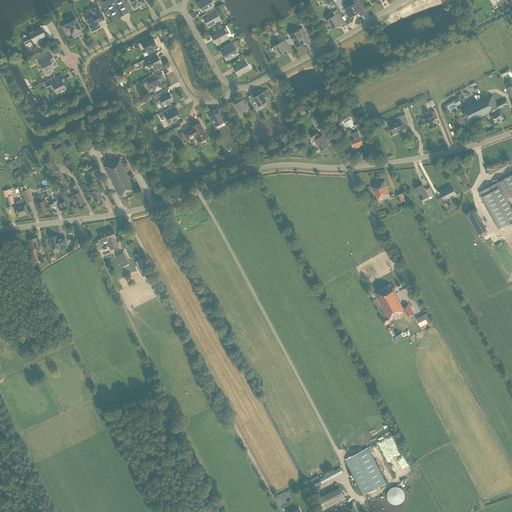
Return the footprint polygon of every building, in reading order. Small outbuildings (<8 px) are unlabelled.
[(121,0),(108,0),(105,2),(113,19),(128,12),(121,0)] [(129,0),(131,4),(132,4),(134,9),(145,3),(143,0),(129,0)] [(210,0),(203,0),(197,4),(202,12),(207,9),(208,10),(212,8),(211,6),(214,5),(210,0)] [(360,15),(366,12),(358,0),(354,0),(349,3),(351,6),(345,9),(350,18),(359,12),(360,15)] [(90,9),(93,15),(85,19),(91,31),(94,29),(95,31),(98,29),(97,28),(100,26),(99,26),(97,23),(104,19),(97,6),(90,9)] [(342,27),(346,25),(340,13),(339,14),(337,10),(333,12),(335,16),(327,20),(331,29),(332,29),(331,27),(340,23),(342,27)] [(204,19),(208,27),(220,20),(216,12),(214,14),(213,12),(209,15),(209,16),(204,19)] [(66,31),(67,34),(71,32),(74,37),(82,33),(80,29),(81,29),(78,23),(77,24),(75,20),(67,24),(67,25),(63,27),(65,31),(66,31)] [(23,36),(23,38),(22,39),(25,46),(29,44),(30,46),(43,40),(42,37),(45,35),(47,38),(48,38),(53,37),(47,25),(40,25),(41,27),(29,33),(30,35),(26,36),(25,35),(24,35),(23,36)] [(217,33),(212,36),(216,45),(228,38),(226,34),(229,32),(227,28),(221,31),(221,30),(216,32),(217,33)] [(307,45),(311,43),(303,28),(290,36),(297,47),(296,46),(305,41),(307,45)] [(157,46),(153,39),(149,41),(149,40),(145,42),(146,43),(142,44),(146,51),(147,51),(148,54),(155,51),(153,47),(156,46),(157,46)] [(286,40),(273,47),(278,56),(278,54),(286,49),(289,54),(292,52),(286,40)] [(238,54),(234,46),(231,47),(231,46),(226,48),(227,50),(222,53),(226,61),(238,54)] [(55,62),(50,53),(37,60),(39,64),(41,64),(46,76),(52,73),(50,69),(54,67),(51,63),(55,62)] [(153,67),(154,70),(156,70),(161,67),(161,66),(160,63),(161,63),(157,56),(154,57),(153,55),(146,58),(148,61),(146,62),(146,63),(149,68),(150,68),(153,67)] [(250,69),(245,61),(243,62),(242,61),(238,63),(239,65),(233,68),(238,76),(250,69)] [(165,80),(161,74),(145,82),(149,90),(152,88),(154,91),(162,87),(159,83),(165,80)] [(57,94),(61,92),(62,94),(64,92),(63,90),(66,89),(64,85),(63,85),(60,80),(63,79),(61,75),(44,83),(46,87),(52,84),(57,94)] [(254,98),(252,95),(248,97),(256,111),(263,107),(262,104),(267,101),(265,97),(270,95),(267,90),(254,98)] [(161,107),(173,101),(169,93),(164,95),(162,92),(156,95),(157,98),(153,100),(156,105),(159,103),(161,107)] [(495,123),(504,118),(499,108),(509,103),(507,99),(497,104),(493,95),(482,101),(481,99),(470,105),(467,106),(463,108),(464,112),(463,113),(468,123),(489,112),(495,123)] [(233,101),(230,104),(238,118),(244,114),(243,111),(249,108),(244,99),(235,104),(233,101)] [(428,109),(435,105),(432,100),(425,104),(428,109)] [(160,118),(164,116),(167,120),(168,119),(170,123),(173,121),(174,123),(178,121),(177,119),(180,117),(178,114),(180,114),(177,109),(176,110),(176,109),(172,112),(169,108),(158,114),(160,118)] [(210,117),(215,127),(228,120),(222,108),(218,110),(219,112),(210,117)] [(437,126),(434,119),(438,118),(435,110),(431,112),(433,116),(426,119),(430,129),(437,126)] [(99,121),(108,116),(106,112),(97,117),(99,121)] [(404,124),(404,125),(409,123),(405,114),(397,118),(398,121),(390,125),(393,133),(397,131),(397,130),(404,128),(403,125),(404,124)] [(203,132),(199,123),(191,128),(192,129),(184,133),(188,140),(196,136),(199,142),(206,138),(205,135),(206,135),(204,132),(203,132)] [(315,140),(321,150),(325,147),(326,148),(329,146),(327,141),(326,142),(322,136),(319,138),(318,136),(319,135),(317,131),(310,135),(312,139),(315,137),(316,139),(315,140)] [(351,141),(351,142),(348,143),(350,148),(353,147),(354,148),(360,145),(360,146),(363,145),(363,144),(358,132),(352,134),(355,140),(351,141)] [(119,159),(109,164),(109,165),(105,167),(120,197),(135,189),(119,159)] [(139,168),(135,161),(130,163),(134,171),(139,168)] [(57,179),(62,177),(58,169),(53,172),(57,179)] [(96,169),(90,172),(94,180),(100,176),(96,169)] [(511,174),(480,192),(499,228),(511,221),(511,209),(504,194),(509,191),(511,196),(511,174)] [(377,201),(389,196),(383,182),(372,187),(377,201)] [(99,193),(104,191),(101,184),(96,187),(97,189),(90,193),(92,197),(94,201),(101,198),(99,193)] [(425,190),(422,185),(415,189),(421,200),(428,197),(429,198),(433,195),(430,188),(425,190)] [(81,204),(84,202),(79,192),(77,189),(78,188),(77,186),(76,186),(74,187),(73,187),(76,194),(72,195),(73,196),(71,197),(70,199),(73,203),(74,203),(76,202),(77,206),(81,204)] [(456,194),(452,187),(440,193),(444,201),(456,194)] [(27,203),(33,201),(27,189),(22,192),(27,203)] [(50,196),(48,189),(42,191),(45,198),(47,197),(50,204),(54,203),(51,195),(50,196)] [(61,210),(67,208),(64,198),(62,192),(54,194),(56,201),(58,200),(60,207),(59,207),(60,210),(61,210)] [(406,201),(403,193),(396,196),(400,204),(404,202),(406,201)] [(39,213),(47,211),(44,201),(42,202),(41,197),(40,197),(40,195),(35,196),(37,203),(36,203),(39,213)] [(16,213),(17,216),(24,212),(18,202),(10,206),(8,203),(4,206),(8,215),(13,212),(14,214),(16,213)] [(106,231),(99,233),(103,242),(107,241),(110,250),(118,247),(115,238),(116,238),(113,229),(106,232),(106,231)] [(56,236),(49,237),(52,249),(59,247),(59,246),(67,244),(65,236),(57,238),(56,236)] [(35,238),(28,239),(30,248),(32,248),(33,249),(31,250),(33,261),(38,260),(35,247),(37,247),(35,238)] [(116,256),(121,267),(128,263),(123,252),(116,256)] [(151,274),(142,258),(135,262),(139,270),(140,270),(143,276),(144,275),(146,277),(151,274)] [(409,318),(415,314),(408,303),(403,307),(390,285),(374,294),(390,321),(401,314),(400,313),(404,310),(409,318)] [(428,323),(424,314),(416,318),(420,326),(428,323)] [(385,483),(381,474),(367,448),(345,459),(359,486),(363,495),(385,483)] [(343,472),(341,468),(319,479),(314,482),(316,486),(322,483),(322,484),(338,475),(338,474),(343,472)] [(400,487),(399,487),(398,487),(397,486),(396,486),(395,486),(394,486),(394,487),(393,487),(392,487),(391,488),(390,489),(389,489),(389,490),(388,491),(388,492),(387,493),(387,494),(387,495),(387,496),(387,497),(387,498),(388,499),(388,500),(389,500),(389,501),(390,502),(391,503),(392,503),(393,504),(394,504),(395,504),(396,504),(397,504),(398,504),(399,504),(400,503),(401,503),(402,502),(403,501),(403,500),(404,500),(404,499),(405,498),(405,497),(405,496),(405,495),(405,494),(405,493),(404,492),(404,491),(403,490),(403,489),(402,489),(401,488),(400,487)] [(318,500),(324,511),(346,498),(340,487),(318,500)]
